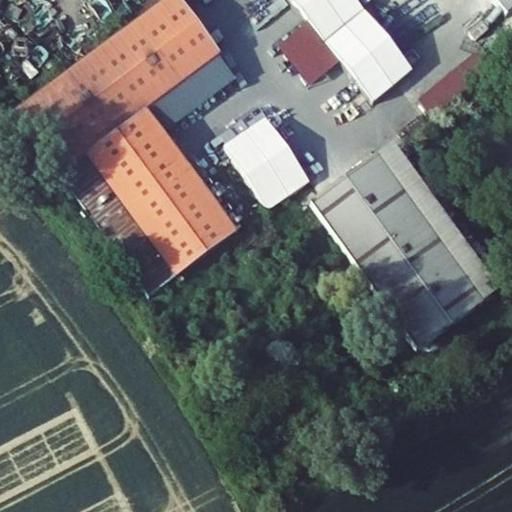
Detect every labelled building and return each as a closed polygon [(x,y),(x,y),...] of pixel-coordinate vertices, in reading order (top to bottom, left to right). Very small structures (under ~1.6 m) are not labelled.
[(387,0),(359,0),(372,14),(387,0)] [(511,0),(491,0),(511,25),(511,24),(511,0)] [(46,126),(169,315),(257,257),(175,131),(255,80),(214,16),(46,126)] [(262,116),(221,147),(269,212),(310,181),(262,116)] [(440,354),(511,304),(511,285),(421,154),(341,210),(440,354)]
